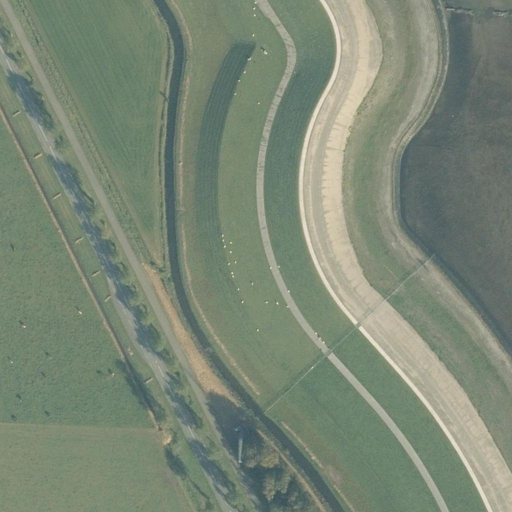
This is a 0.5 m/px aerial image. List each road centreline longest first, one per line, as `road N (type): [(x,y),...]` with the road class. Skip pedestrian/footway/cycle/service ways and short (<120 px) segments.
road 1 (unclassified): [(259,511),(5,0)]
road 2 (secondary): [(231,511),(0,46)]
